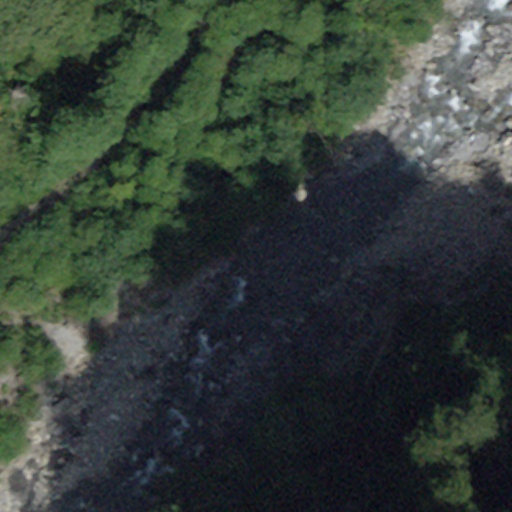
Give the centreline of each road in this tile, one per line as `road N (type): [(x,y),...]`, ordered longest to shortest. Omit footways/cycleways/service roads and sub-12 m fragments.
road 1 (track): [(0,242),(49,204),(227,0)]
road 2 (track): [(145,492),(0,331)]
